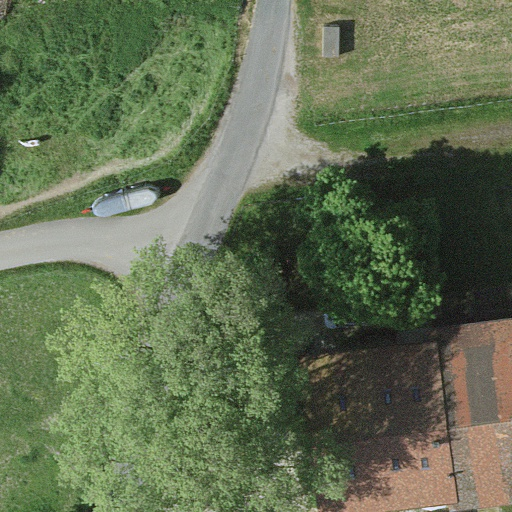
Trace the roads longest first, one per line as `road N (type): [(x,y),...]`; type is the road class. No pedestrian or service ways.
road 1 (unclassified): [(211,222),(117,511)]
road 2 (unclassified): [(273,0),(254,101),(211,222)]
road 3 (unclassified): [(211,222),(0,251)]
